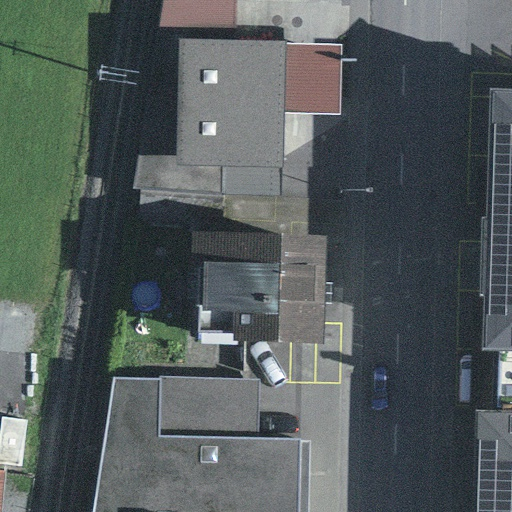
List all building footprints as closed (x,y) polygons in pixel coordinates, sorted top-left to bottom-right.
[(162,0),(157,31),(235,33),(235,0),(162,0)] [(286,43),(286,39),(176,36),(174,163),(283,166),(284,112),(286,43)] [(341,43),(286,43),(284,112),(340,113),(341,43)] [(511,347),(511,86),(475,85),(463,345),(511,347)] [(149,188),(146,218),(212,224),(214,193),(149,188)] [(198,332),(314,333),(315,238),(199,237),(198,332)] [(292,511),(292,441),(257,441),(158,440),(158,380),(121,380),(103,511),(292,511)] [(158,380),(158,440),(257,441),(257,381),(158,380)] [(511,511),(511,414),(482,413),(477,511),(511,511)]
